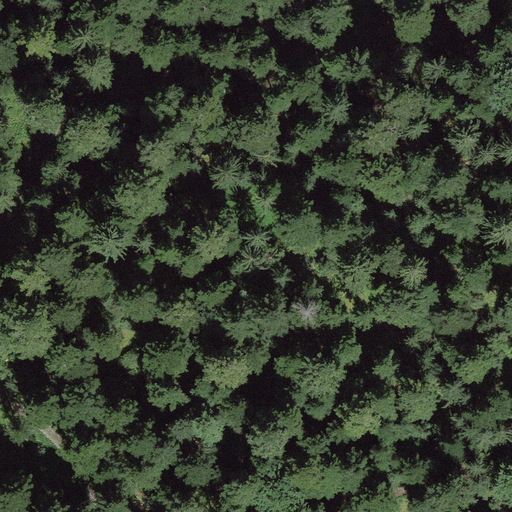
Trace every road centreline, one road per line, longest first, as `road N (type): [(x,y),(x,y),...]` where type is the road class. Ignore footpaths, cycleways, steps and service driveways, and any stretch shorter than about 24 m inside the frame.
road 1 (track): [(295,0),(227,55),(91,94),(41,140),(0,224)]
road 2 (track): [(0,400),(66,448),(103,511)]
